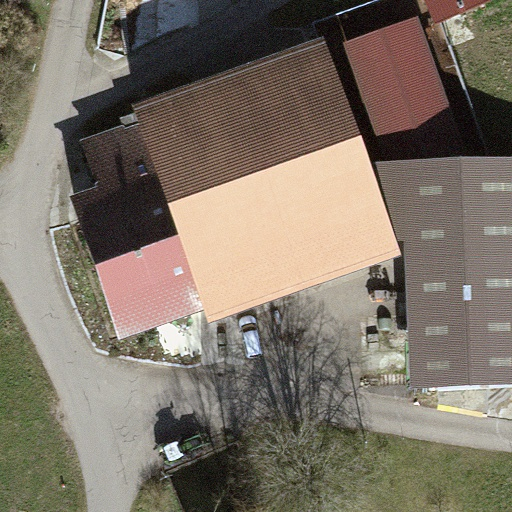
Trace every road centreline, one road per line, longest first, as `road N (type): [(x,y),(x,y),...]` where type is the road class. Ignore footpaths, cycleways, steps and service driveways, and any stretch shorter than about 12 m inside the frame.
road 1 (unclassified): [(78,0),(11,225),(103,409)]
road 2 (unclassified): [(103,409),(254,399),(511,434)]
road 3 (track): [(264,0),(49,117)]
